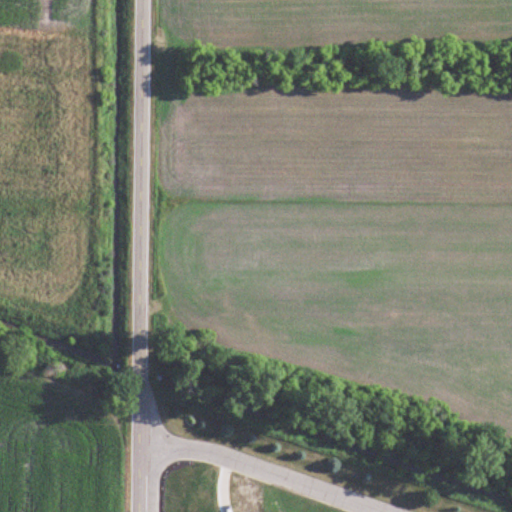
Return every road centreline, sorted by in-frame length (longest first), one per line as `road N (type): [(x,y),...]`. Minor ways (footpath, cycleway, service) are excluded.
road 1 (residential): [(141,511),(141,0)]
road 2 (residential): [(142,448),(221,455),(389,511)]
